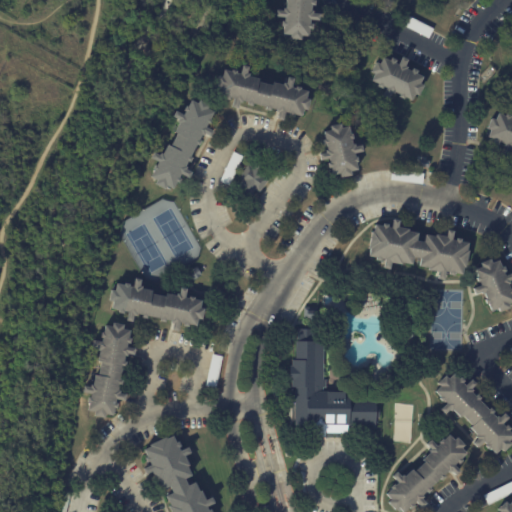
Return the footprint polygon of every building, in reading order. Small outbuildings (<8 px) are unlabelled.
[(309,0),(309,2),(312,2),(312,8),(308,7),(308,13),(310,13),(310,15),(316,16),(316,22),(307,22),(307,26),(310,26),(310,31),(307,31),(306,38),(299,38),(298,42),(287,41),(288,37),(280,36),(281,29),(279,28),(279,23),(281,23),(282,19),(273,19),(273,12),(280,13),(280,10),(283,10),(283,0),(309,0)] [(427,37),(398,22),(403,13),(431,29),(427,37)] [(407,60),(404,66),(407,67),(406,69),(411,72),(412,69),(417,71),(416,74),(422,77),(419,84),(423,86),(418,96),(414,94),(411,101),(405,98),(404,99),(398,97),(400,95),(395,92),(394,94),(392,93),(389,99),(383,96),(386,88),(383,87),(382,89),(377,87),(378,84),(371,81),(374,74),(371,73),(376,62),(379,64),(383,58),(389,61),(391,58),(395,61),(394,63),(397,65),(401,57),(407,60)] [(278,120),(276,119),(277,113),(274,112),(275,110),(269,108),(269,111),(264,110),(265,107),(251,104),(250,106),(246,105),(247,102),(241,101),(240,103),(238,103),(236,109),(230,107),(233,98),(228,97),(227,100),(223,99),(223,96),(216,95),(218,87),(214,86),(216,76),(220,77),(222,69),(230,71),(230,70),(235,71),(235,73),(238,74),(241,65),(246,67),(245,73),(247,74),(247,76),(257,79),(256,82),(270,85),(271,82),(281,85),(282,83),(285,84),(286,77),(292,78),(290,87),(293,88),(294,86),(299,87),(298,89),(306,91),(304,98),(308,99),(306,110),(301,109),(300,116),(292,114),(292,117),(287,116),(288,113),(284,112),(282,121),(278,120)] [(208,134),(207,137),(202,134),(201,136),(199,135),(196,140),(198,141),(195,146),(193,145),(187,157),(189,158),(187,163),(184,161),(182,166),(184,167),(182,170),(188,173),(185,178),(178,175),(176,178),(178,179),(176,184),(173,183),(170,189),(163,186),(162,189),(152,184),(154,181),(147,177),(150,170),(148,169),(151,165),(153,166),(154,162),(146,158),(149,152),(155,156),(156,153),(158,154),(163,145),(166,146),(173,134),(170,132),(175,123),(173,122),(174,119),(168,116),(171,110),(179,115),(181,111),(179,110),(182,106),(183,107),(187,100),(194,104),(196,100),(206,105),(204,109),(211,112),(207,119),(209,120),(207,125),(205,124),(203,127),(210,131),(208,134)] [(501,155),(504,149),(501,148),(502,146),(497,144),(496,147),(490,145),(492,142),(485,139),(487,132),(483,131),(488,120),(491,122),(495,115),(501,118),(502,116),(507,118),(506,120),(511,122),(511,120),(511,150),(510,150),(507,158),(501,155)] [(340,178),(338,173),(331,175),(329,167),(327,168),(326,163),(329,162),(328,158),(320,160),(318,154),(324,153),(324,150),(326,149),(325,144),(322,144),(321,139),(323,139),(322,131),(329,129),(328,125),(338,123),(340,127),(347,126),(348,133),(350,133),(351,138),(350,139),(351,144),(353,143),(353,146),(360,145),(362,151),(353,153),(354,157),(356,157),(357,162),(355,162),(357,169),(349,171),(350,175),(340,178)] [(232,152),(242,156),(230,185),(219,181),(232,152)] [(429,161),(427,167),(418,166),(419,159),(429,161)] [(267,180),(257,192),(253,189),(249,196),(236,186),(240,181),(235,178),(245,164),(249,167),(252,163),(265,173),(263,177),(267,180)] [(421,183),(422,173),(390,170),(389,180),(421,183)] [(443,237),(444,238),(445,231),(451,232),(449,241),(453,241),(454,239),(459,240),(458,243),(466,244),(465,251),(466,251),(463,269),(461,269),(460,276),(452,274),(452,277),(447,276),(447,273),(443,272),(441,281),(435,280),(437,273),(426,271),(426,269),(417,267),(418,260),(411,258),(409,266),(399,264),(398,266),(388,264),(387,270),(381,269),(383,260),(379,260),(378,262),(373,261),(373,259),(366,257),(367,250),(366,250),(369,232),(371,233),(372,226),(380,227),(380,224),(386,225),(385,228),(389,229),(391,220),(397,221),(395,228),(406,230),(405,232),(416,234),(414,242),(422,243),(423,235),(433,237),(433,236),(443,237)] [(511,275),(511,278),(508,281),(509,283),(507,284),(509,289),(511,288),(511,290),(511,293),(511,294),(511,297),(511,301),(506,304),(508,308),(498,312),(497,308),(490,311),(487,304),(485,304),(483,300),(485,299),(483,293),(481,294),(480,292),(474,294),(472,289),(480,285),(478,282),(476,282),(474,278),(476,277),(474,270),(480,267),(479,263),(489,259),(490,263),(497,260),(500,267),(502,266),(504,271),(502,272),(503,276),(511,273),(511,275)] [(200,274),(192,279),(187,271),(195,266),(200,274)] [(202,309),(199,320),(195,320),(194,327),(186,325),(186,328),(181,326),(181,324),(178,323),(176,332),(170,331),(171,324),(168,324),(169,322),(163,320),(163,323),(158,322),(158,320),(145,317),(144,319),(139,318),(139,315),(134,314),(134,316),(131,316),(130,322),(123,321),(125,312),(121,312),(121,314),(115,313),(116,311),(108,309),(110,302),(105,301),(108,290),(112,291),(114,284),(121,286),(122,284),(127,285),(127,287),(131,288),(133,279),(139,280),(138,286),(140,287),(139,289),(150,291),(149,294),(163,297),(164,294),(174,296),(174,294),(177,295),(179,288),(184,289),(183,298),(186,299),(187,297),(192,298),(192,300),(199,301),(198,309),(202,309)] [(302,307),(313,308),(313,320),(302,320),(302,307)] [(134,348),(133,354),(127,353),(127,356),(124,355),(123,361),(126,361),(125,366),(122,366),(120,379),(122,379),(121,385),(118,385),(117,390),(119,390),(119,393),(125,394),(124,400),(115,399),(115,402),(117,403),(116,408),(113,408),(112,415),(104,414),(104,418),(93,416),(94,411),(86,410),(88,402),(86,402),(87,397),(89,397),(90,393),(81,392),(82,385),(89,386),(89,384),(92,385),(93,374),(97,375),(99,361),(97,361),(99,350),(97,349),(97,347),(90,346),(91,339),(101,341),(101,337),(99,337),(100,332),(102,332),(104,324),(112,326),(112,322),(123,324),(123,328),(129,329),(128,337),(131,337),(130,343),(127,342),(126,346),(134,348)] [(312,329),(312,341),(321,341),(321,380),(324,380),(324,387),(320,387),(320,391),(345,392),(345,399),(361,399),(361,396),(366,396),(366,399),(373,399),(373,407),(377,407),(377,418),(373,418),(373,426),(344,426),(344,433),(323,433),(323,437),(308,437),(308,433),(292,433),(292,400),(290,400),(290,392),(292,392),(292,387),(288,387),(288,382),(286,382),(286,366),(288,366),(288,360),(292,360),(292,341),(294,341),(294,329),(312,329)] [(211,354),(222,356),(215,387),(204,385),(211,354)] [(474,383),(474,384),(470,388),(472,390),(470,392),(474,396),(476,394),(480,398),(478,400),(487,410),(489,408),(492,411),(490,413),(494,418),(496,416),(498,418),(503,413),(507,418),(501,424),(504,427),(505,425),(509,429),(507,430),(511,436),(507,441),(510,444),(502,452),(499,449),(494,454),(489,448),(488,450),(484,446),(485,445),(482,441),(476,448),(472,443),(477,439),(475,437),(476,435),(469,427),(471,425),(461,415),(459,417),(452,410),(450,411),(448,409),(443,414),(439,409),(446,403),(443,400),(441,402),(438,398),(439,397),(434,391),(439,386),(436,383),(444,375),(447,378),(452,373),(457,379),(459,377),(463,381),(461,382),(464,385),(470,379),(474,383)] [(169,511),(167,507),(169,506),(165,496),(171,493),(168,485),(161,489),(158,482),(156,483),(150,471),(144,474),(142,469),(150,465),(148,461),(146,462),(144,458),(146,456),(142,449),(149,446),(148,445),(164,437),(164,439),(171,435),(174,442),(177,441),(179,446),(177,447),(178,451),(186,447),(189,453),(183,456),(187,465),(185,466),(190,475),(183,479),(186,485),(193,482),(197,492),(199,491),(204,500),(210,497),(212,503),(204,507),(206,511),(208,509),(209,511),(169,511)] [(455,474),(453,476),(449,471),(447,473),(446,471),(442,475),(443,477),(439,480),(438,479),(428,488),(430,490),(426,493),(424,492),(420,495),(422,497),(419,499),(424,504),(419,508),(413,502),(411,504),(412,506),(408,509),(406,508),(402,511),(400,511),(396,508),(393,511),(386,503),(389,500),(384,494),(389,489),(388,488),(392,484),(393,486),(396,483),(390,476),(395,472),(399,477),(401,475),(403,477),(411,470),(412,472),(423,462),(420,460),(429,452),(427,451),(429,449),(424,444),(429,440),(435,446),(438,444),(437,442),(440,439),(441,440),(447,435),(452,440),(455,437),(463,446),(460,448),(465,454),(459,459),(461,461),(457,464),(455,462),(452,465),(458,471),(455,474)] [(511,511),(498,511),(496,510),(504,502),(507,505),(511,500),(511,511)]
